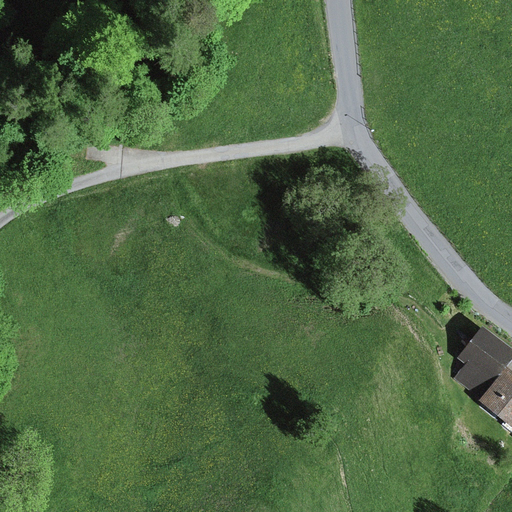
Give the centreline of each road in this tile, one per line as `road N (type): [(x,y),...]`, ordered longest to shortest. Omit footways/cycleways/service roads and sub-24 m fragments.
road 1 (residential): [(338,0),(351,113),(364,151),(450,266),(511,324)]
road 2 (track): [(0,222),(46,195),(148,164),(356,132)]
road 3 (track): [(162,162),(53,138),(0,149)]
